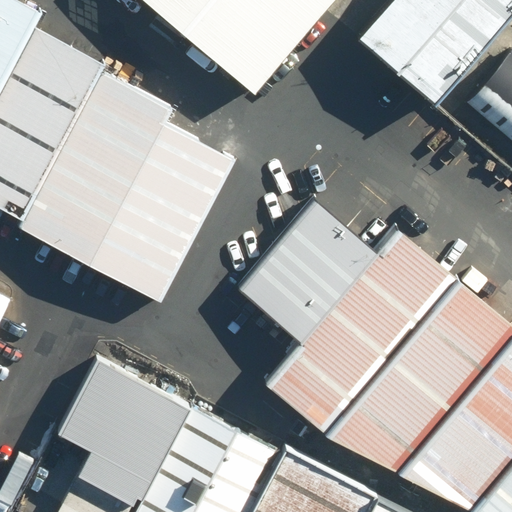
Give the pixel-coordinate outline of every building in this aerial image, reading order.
[(0,0),(0,204),(23,217),(18,224),(151,296),(228,155),(162,119),(169,107),(100,70),(105,62),(32,22),(42,3),(36,0),(0,0)] [(323,0),(137,0),(244,91),(323,0)] [(511,12),(511,0),(376,0),(340,42),(425,114),(511,12)] [(511,66),(474,111),(511,143),(511,66)] [(511,511),(511,315),(398,219),(266,377),(322,426),(497,511),(511,511)] [(413,511),(102,348),(59,429),(91,446),(56,511),(413,511)]
